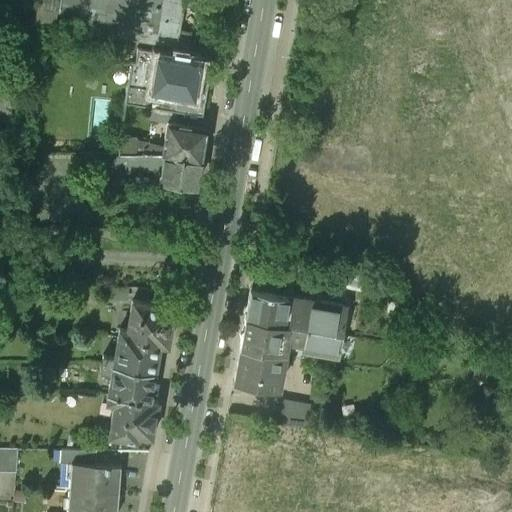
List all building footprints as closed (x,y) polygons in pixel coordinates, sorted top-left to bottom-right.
[(182,0),(35,0),(31,21),(176,45),(182,0)] [(173,55),(155,52),(155,50),(136,47),(134,60),(130,60),(123,100),(201,113),(207,73),(195,71),(197,59),(184,57),(185,52),(174,50),(173,55)] [(204,125),(166,120),(163,146),(151,144),(148,142),(136,140),(136,137),(119,135),(117,152),(162,153),(198,159),(204,125)] [(117,152),(99,152),(97,182),(157,184),(158,180),(194,185),(198,159),(162,153),(117,152)] [(126,287),(102,286),(102,299),(126,299),(126,287)] [(344,303),(249,288),(245,315),(339,331),(344,303)] [(177,307),(133,299),(131,300),(126,329),(118,327),(116,338),(162,349),(169,351),(177,307)] [(339,331),(245,315),(240,344),(279,350),(281,338),(286,339),(302,341),(301,346),(336,352),(339,331)] [(162,349),(116,338),(113,356),(102,354),(101,361),(157,374),(162,349)] [(279,350),(240,344),(233,379),(278,387),(284,351),(279,350)] [(157,374),(101,361),(100,369),(111,371),(107,392),(152,402),(157,374)] [(152,402),(107,392),(106,400),(114,401),(105,436),(121,438),(120,445),(137,447),(138,441),(153,443),(160,403),(152,402)] [(301,402),(274,398),(271,418),(298,423),(301,402)] [(17,447),(3,446),(2,470),(15,471),(17,447)] [(96,450),(61,450),(60,461),(71,462),(69,486),(117,490),(119,464),(95,462),(96,450)] [(116,511),(117,490),(69,486),(66,511),(116,511)]
